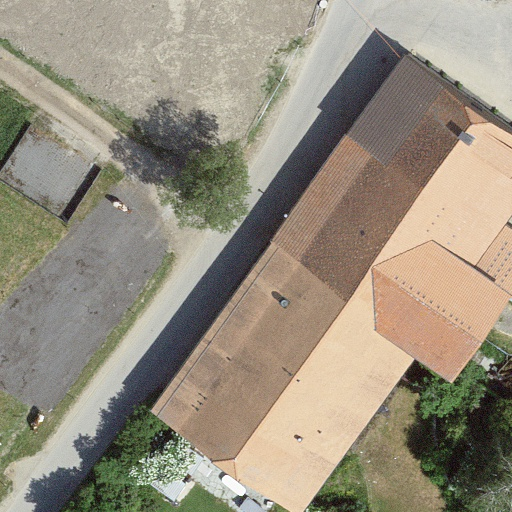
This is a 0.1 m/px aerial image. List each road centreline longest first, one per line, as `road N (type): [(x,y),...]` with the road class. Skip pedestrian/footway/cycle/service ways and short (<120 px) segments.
road 1 (residential): [(357,0),(291,143),(30,511)]
road 2 (track): [(230,236),(0,63)]
